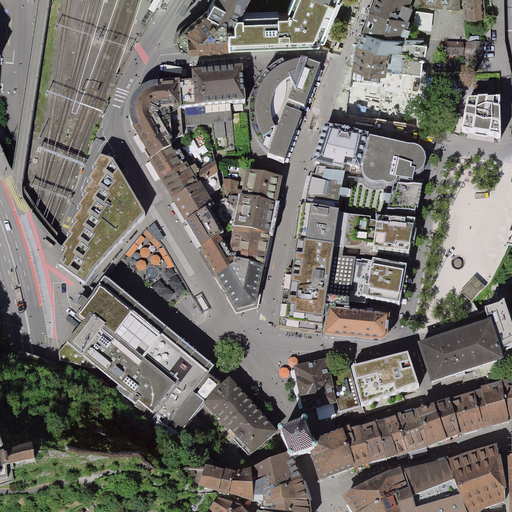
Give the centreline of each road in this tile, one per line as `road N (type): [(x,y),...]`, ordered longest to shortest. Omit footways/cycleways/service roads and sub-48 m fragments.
road 1 (residential): [(246,353),(222,361),(114,269),(43,184),(12,106),(16,0)]
road 2 (primary): [(0,220),(27,319),(25,511)]
road 3 (residential): [(135,167),(246,353)]
road 4 (residential): [(315,496),(511,427)]
road 5 (residential): [(172,0),(113,118),(135,167)]
road 6 (residential): [(246,353),(288,416),(315,496)]
